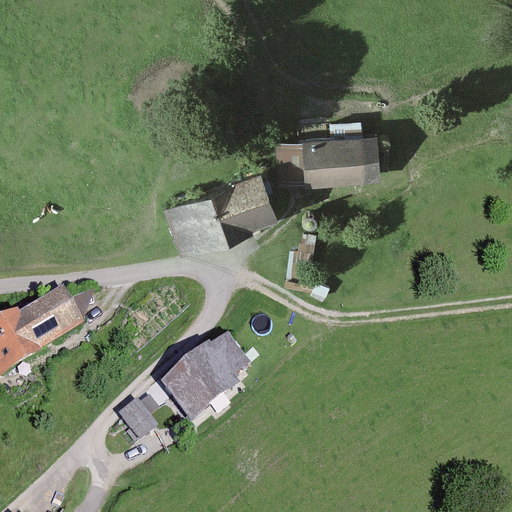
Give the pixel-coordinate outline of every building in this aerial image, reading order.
[(361,175),(376,173),(373,134),(359,135),(358,135),(329,137),(296,140),(295,140),(298,179),(361,175)] [(163,205),(179,247),(269,214),(254,173),(163,205)] [(290,276),(309,280),(322,224),(302,220),(290,276)] [(61,295),(16,323),(35,351),(79,324),(61,295)] [(0,371),(35,351),(16,323),(14,319),(0,326),(0,371)] [(205,353),(181,373),(162,388),(168,395),(189,421),(232,385),(227,380),(245,365),(224,340),(206,355),(205,353)] [(138,442),(155,431),(143,415),(135,406),(119,419),(138,442)]
